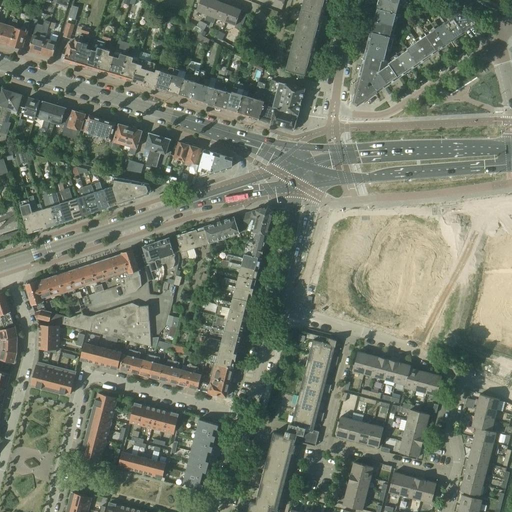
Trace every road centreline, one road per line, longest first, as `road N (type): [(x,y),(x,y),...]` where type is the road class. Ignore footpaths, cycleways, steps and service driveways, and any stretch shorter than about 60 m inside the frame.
road 1 (secondary): [(206,126),(0,64)]
road 2 (secondary): [(319,179),(511,167)]
road 3 (residential): [(333,115),(388,113),(495,38)]
road 4 (tertiary): [(9,265),(181,207)]
road 5 (secondary): [(511,145),(332,152)]
road 6 (residential): [(249,415),(83,380)]
road 7 (residential): [(49,511),(83,380)]
road 8 (residential): [(455,474),(324,441)]
road 9 (residential): [(463,373),(350,329)]
